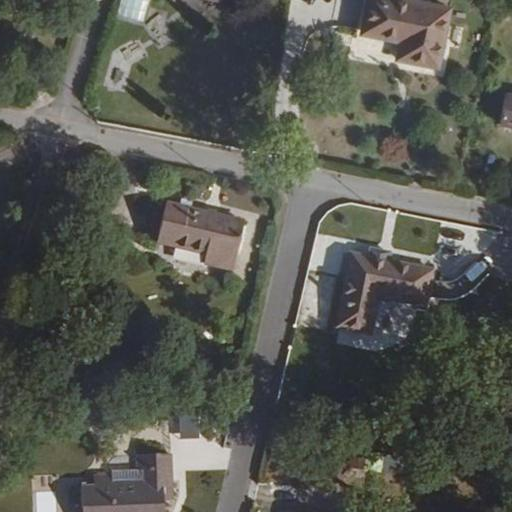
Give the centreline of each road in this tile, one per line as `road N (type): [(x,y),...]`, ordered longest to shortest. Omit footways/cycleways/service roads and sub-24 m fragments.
road 1 (residential): [(218,511),(294,176)]
road 2 (track): [(0,285),(86,0)]
road 3 (residential): [(47,125),(294,176)]
road 4 (residential): [(294,176),(511,218)]
